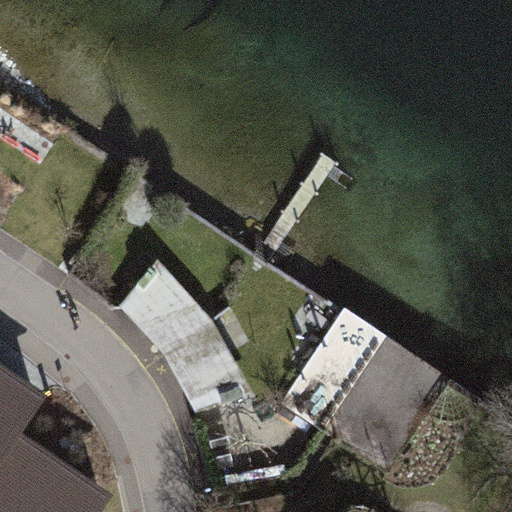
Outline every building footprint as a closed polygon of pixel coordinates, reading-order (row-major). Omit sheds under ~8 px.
[(205,317),(147,255),(111,303),(157,355),(205,317)] [(381,328),(336,298),(270,395),(318,424),(381,328)] [(248,400),(205,317),(157,355),(187,412),(248,400)] [(445,367),(381,328),(318,424),(385,471),(445,367)] [(0,511),(87,511),(105,486),(16,426),(40,390),(0,363),(0,511)]
